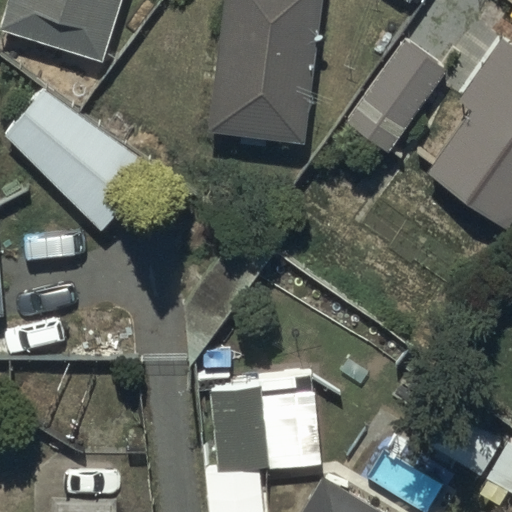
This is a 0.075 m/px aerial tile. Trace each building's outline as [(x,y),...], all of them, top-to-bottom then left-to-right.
[(6,0),(0,20),(0,22),(101,55),(118,0),(6,0)] [(224,0),(208,123),(239,127),(238,140),(267,144),(269,131),(304,136),(322,0),(224,0)] [(503,219),(511,206),(511,39),(501,31),(455,93),(469,103),(425,163),(503,219)] [(442,62),(400,33),(345,113),(387,142),(442,62)] [(146,167),(42,79),(0,127),(0,138),(39,171),(42,167),(102,218),(146,167)] [(511,284),(511,264),(502,277),(511,284)] [(208,376),(215,465),(320,458),(314,369),(208,376)] [(511,435),(437,390),(411,431),(477,472),(480,468),(511,487),(511,435)] [(393,511),(320,470),(295,511),(393,511)]
